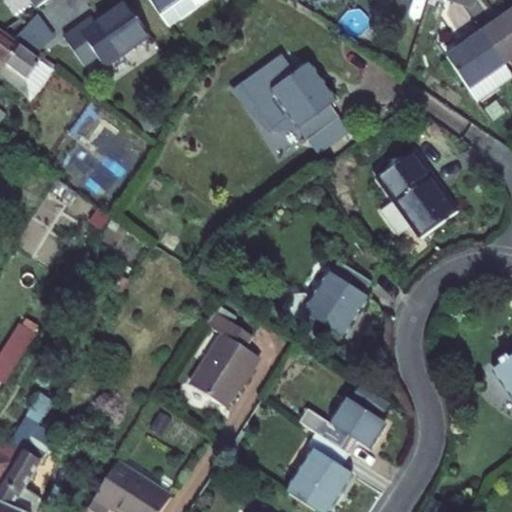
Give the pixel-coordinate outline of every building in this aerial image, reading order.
[(11,0),(15,5),(19,2),(32,19),(58,0),(11,0)] [(136,0),(162,32),(203,0),(136,0)] [(503,70),(511,63),(511,11),(511,12),(496,23),(493,19),(475,32),(503,70)] [(37,57),(57,42),(40,19),(20,34),(37,57)] [(96,36),(68,57),(92,88),(103,80),(109,87),(154,54),(128,20),(100,41),(96,36)] [(503,70),(475,32),(455,46),(458,50),(442,62),(467,96),(503,70)] [(0,37),(0,67),(14,48),(0,37)] [(34,64),(14,48),(0,67),(0,69),(19,84),(34,64)] [(263,95),(299,145),(330,123),(321,110),(326,106),(300,69),(263,95)] [(453,218),(409,155),(378,177),(398,205),(392,209),(416,244),(453,218)] [(335,255),(302,306),(341,331),(365,293),(359,289),(367,276),(335,255)] [(249,330),(211,307),(201,322),(217,333),(186,382),(223,404),(253,354),(239,346),(249,330)] [(0,386),(2,388),(29,344),(11,332),(0,349),(0,386)] [(511,419),(511,352),(485,373),(511,408),(506,412),(511,419)] [(309,429),(344,453),(352,440),(362,447),(379,422),(340,395),(324,421),(301,405),(292,418),(309,429)] [(0,511),(34,511),(43,499),(24,487),(54,438),(34,426),(13,462),(0,482),(0,511)] [(322,497),(327,501),(346,473),(335,466),(344,453),(309,429),(300,443),(306,448),(279,489),(313,511),(322,497)] [(0,482),(13,462),(0,454),(0,482)] [(156,511),(164,500),(112,469),(85,511),(156,511)] [(314,511),(319,511),(327,501),(322,497),(313,511),(314,511)]
